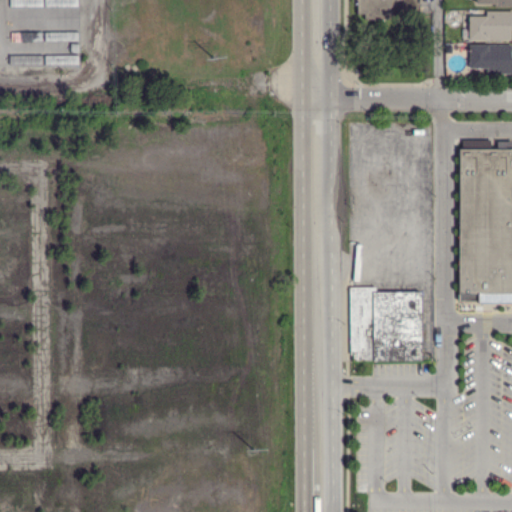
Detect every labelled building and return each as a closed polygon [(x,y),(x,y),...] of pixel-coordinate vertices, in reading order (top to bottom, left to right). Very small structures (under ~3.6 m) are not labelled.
[(408,20),(364,20),(364,13),(356,13),(356,0),(418,0),(418,12),(408,12),(408,20)] [(468,40),(468,17),(485,17),(485,11),(511,11),(511,29),(510,29),(510,40),(468,40)] [(511,75),(485,74),(485,69),(467,68),(467,45),(511,45),(511,75)] [(511,302),(477,304),(477,302),(457,302),(457,150),(511,150),(511,302)] [(0,450),(224,451),(218,255),(0,252),(0,450)] [(352,361),(352,355),(349,355),(349,288),(374,288),(374,293),(420,292),(420,361),(352,361)]
